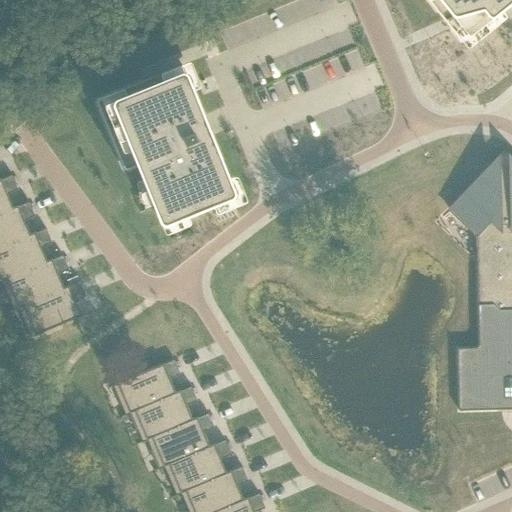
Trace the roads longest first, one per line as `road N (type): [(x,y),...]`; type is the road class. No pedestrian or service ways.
road 1 (residential): [(190,286),(301,467),(385,511)]
road 2 (residential): [(418,131),(277,201),(207,252),(190,286)]
road 3 (residential): [(22,126),(137,282),(162,290),(190,286)]
road 4 (residential): [(362,0),(418,131)]
